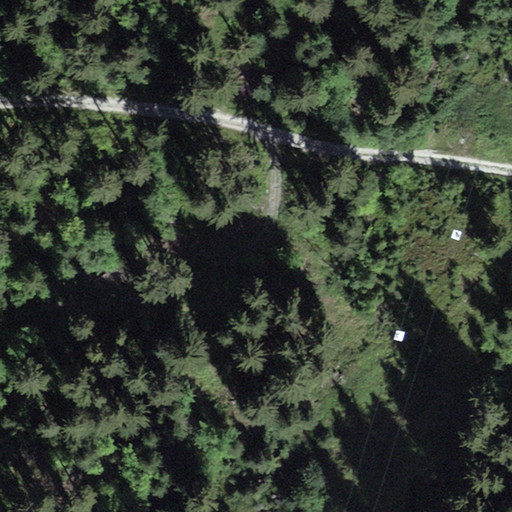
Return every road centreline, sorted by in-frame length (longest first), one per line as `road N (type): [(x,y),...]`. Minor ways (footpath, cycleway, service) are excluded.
road 1 (track): [(0,108),(84,98),(284,134),(272,228),(207,294),(20,303),(0,315)]
road 2 (track): [(511,158),(284,134)]
